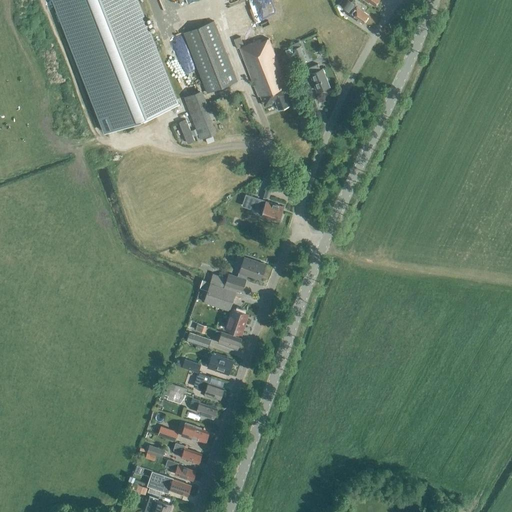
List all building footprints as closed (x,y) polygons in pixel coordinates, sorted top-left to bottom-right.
[(52,0),(105,135),(177,107),(135,0),(52,0)] [(349,8),(353,11),(350,16),(356,20),(357,19),(363,23),(368,15),(363,12),(366,7),(356,0),(342,0),(340,4),(348,10),(349,8)] [(207,92),(237,81),(214,21),(183,33),(207,92)] [(286,97),(290,95),(268,39),(261,41),(260,39),(244,46),(240,37),(233,39),(237,49),(239,48),(258,96),(260,95),(264,106),(275,101),(278,109),(289,105),(286,97)] [(298,64),(306,61),(300,46),(293,49),(298,64)] [(292,48),(285,50),(290,64),(296,62),(292,48)] [(173,71),(183,96),(193,91),(190,84),(201,80),(193,63),(173,71)] [(317,91),(329,87),(322,69),(320,69),(318,64),(308,68),(311,73),(310,73),(317,91)] [(200,138),(215,132),(200,91),(185,96),(200,138)] [(274,181),(263,177),(257,195),(268,199),(274,181)] [(281,213),(283,207),(246,194),(242,206),(252,209),(252,208),(255,209),(256,206),(263,209),(261,214),(263,215),(263,216),(268,218),(268,217),(279,220),(279,219),(280,219),(282,214),(281,213)] [(265,265),(244,257),(237,277),(228,274),(225,284),(242,289),(247,274),(260,279),(265,265)] [(202,280),(200,287),(208,290),(210,283),(202,280)] [(208,290),(204,302),(229,310),(235,291),(210,283),(208,290)] [(242,334),(248,314),(233,309),(226,329),(242,334)] [(221,332),(216,330),(214,335),(219,337),(218,342),(237,349),(240,338),(221,332)] [(210,339),(196,334),(189,332),(186,340),(208,347),(210,339)] [(228,375),(233,360),(214,354),(210,368),(228,375)] [(200,372),(202,366),(187,361),(185,367),(200,372)] [(220,399),(223,388),(208,383),(210,377),(199,373),(195,386),(206,389),(204,393),(220,399)] [(166,382),(164,387),(185,395),(187,389),(166,382)] [(181,401),(184,397),(185,395),(164,387),(162,394),(168,396),(167,397),(181,401)] [(213,418),(216,408),(200,402),(200,400),(192,398),(190,403),(198,406),(196,412),(213,418)] [(205,442),(209,432),(194,427),(195,425),(185,422),(181,436),(190,439),(191,437),(205,442)] [(178,432),(161,426),(157,435),(175,441),(178,432)] [(198,464),(201,453),(183,447),(184,445),(175,442),(173,449),(182,453),(180,457),(198,464)] [(165,450),(149,444),(147,451),(162,456),(165,450)] [(147,452),(145,457),(154,460),(156,455),(147,452)] [(192,480),(196,471),(178,465),(179,463),(167,459),(165,466),(176,469),(174,474),(192,480)] [(152,470),(147,485),(149,486),(159,490),(168,493),(169,490),(180,493),(182,494),(182,493),(187,495),(191,486),(183,483),(183,482),(173,479),(173,478),(164,474),(152,470)] [(149,486),(147,492),(158,495),(159,490),(149,486)] [(168,511),(171,505),(157,500),(158,498),(151,495),(146,511),(149,511),(168,511)]
